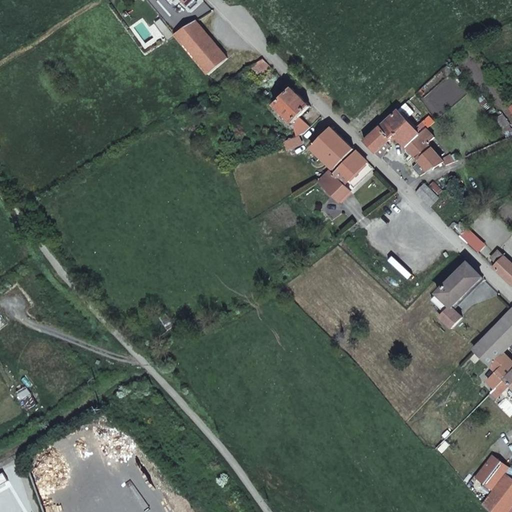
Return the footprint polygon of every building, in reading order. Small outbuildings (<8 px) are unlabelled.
[(175,34),(176,36),(209,75),(229,58),(197,21),(175,34)] [(263,58),(254,64),(259,70),(268,63),(263,58)] [(293,123),(311,106),(292,87),(275,104),(274,106),(277,109),(279,108),(293,123)] [(397,109),(381,125),(392,138),(395,135),(407,147),(424,130),(416,123),(412,126),(397,109)] [(381,125),(364,141),(376,153),(386,143),(392,138),(381,125)] [(334,169),(354,148),(332,126),(312,146),(334,169)] [(446,165),(457,160),(455,155),(452,156),(451,154),(441,158),(427,142),(434,137),(426,128),(424,130),(407,147),(409,150),(407,152),(414,158),(416,156),(422,163),(415,167),(423,174),(443,162),(446,165)] [(300,134),(286,140),(289,148),(303,141),(300,134)] [(386,143),(376,153),(382,159),(389,146),(386,143)] [(334,173),(333,172),(323,182),(344,202),(354,191),(348,186),(351,184),(356,189),(376,169),(356,150),(334,173)] [(440,198),(424,184),(415,193),(430,208),(440,198)] [(465,225),(456,218),(449,226),(457,233),(462,228),(465,225)] [(457,233),(477,252),(482,246),(462,228),(457,233)] [(493,266),(511,283),(511,262),(498,250),(492,257),(497,262),(493,266)] [(482,276),(468,263),(438,293),(452,306),(482,276)] [(452,306),(438,293),(432,299),(446,313),(452,306)] [(452,306),(446,313),(441,319),(450,328),(462,316),(452,306)] [(511,310),(473,350),(504,381),(511,372),(511,361),(503,353),(511,343),(511,310)] [(504,381),(495,390),(501,396),(510,386),(504,381)] [(477,478),(494,491),(506,474),(509,471),(492,458),(477,478)] [(511,505),(511,478),(506,474),(494,491),(483,504),(493,511),(507,511),(511,508),(511,505)]
